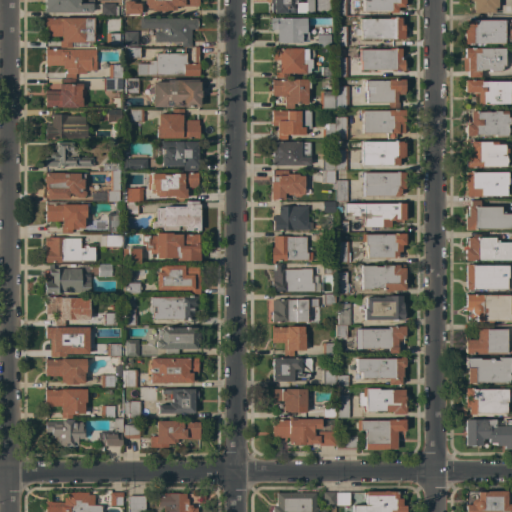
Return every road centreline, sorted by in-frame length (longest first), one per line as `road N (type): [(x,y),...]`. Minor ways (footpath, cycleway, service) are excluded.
road 1 (residential): [(432,0),(437,511)]
road 2 (residential): [(9,0),(7,511)]
road 3 (residential): [(511,471),(0,472)]
road 4 (residential): [(237,0),(237,511)]
